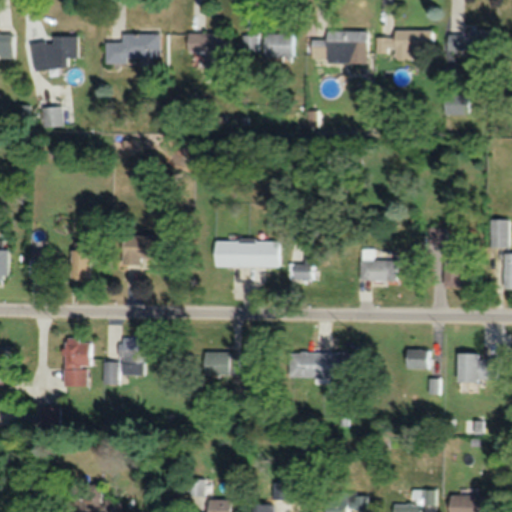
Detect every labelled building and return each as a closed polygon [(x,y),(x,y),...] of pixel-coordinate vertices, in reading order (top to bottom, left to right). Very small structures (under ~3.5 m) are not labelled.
[(434,29),(396,29),(396,36),(378,36),(378,57),(434,57),(434,29)] [(328,63),(370,63),(370,30),(328,30),(328,39),(313,39),(313,58),(328,58),(328,63)] [(449,30),(449,52),(500,52),(500,30),(449,30)] [(0,56),(15,57),(16,32),(0,31),(0,56)] [(296,56),(296,32),(266,32),(266,56),(296,56)] [(161,33),(123,33),(124,42),(107,42),(107,63),(128,62),(128,57),(162,57),(161,33)] [(229,33),(189,33),(189,52),(204,52),(204,68),(229,68),(229,33)] [(34,71),(69,66),(68,58),(80,57),(77,34),(52,37),(53,40),(30,43),(34,71)] [(245,51),(261,51),(261,34),(245,34),(245,51)] [(468,113),(468,96),(448,96),(448,113),(468,113)] [(42,106),(42,126),(63,126),(63,106),(42,106)] [(491,218),(491,246),(510,246),(510,218),(491,218)] [(142,263),(142,258),(171,258),(171,234),(122,234),(122,263),(142,263)] [(293,278),(316,278),(316,238),(293,238),(293,278)] [(216,266),(281,266),(281,240),(216,239),(216,266)] [(91,277),(91,243),(71,243),(71,277),(91,277)] [(447,285),(466,285),(466,243),(447,243),(447,285)] [(0,247),(0,274),(9,275),(9,247),(0,247)] [(400,258),(373,258),(373,248),(362,248),(362,280),(400,280),(400,258)] [(63,276),(65,257),(53,256),(51,275),(63,276)] [(64,339),(64,386),(90,386),(90,339),(64,339)] [(146,340),(121,339),(121,361),(105,361),(104,384),(122,384),(122,374),(146,375),(146,340)] [(406,368),(430,368),(430,349),(406,349),(406,368)] [(0,351),(0,377),(10,378),(10,352),(0,351)] [(241,351),(205,351),(205,374),(241,374),(241,351)] [(355,352),(289,351),(289,378),(355,378),(355,352)] [(479,359),(479,353),(458,353),(458,382),(499,382),(499,359),(479,359)] [(61,426),(61,407),(41,407),(41,426),(61,426)] [(205,495),(205,480),(189,480),(190,495),(205,495)] [(290,482),(272,482),(272,499),(290,499),(290,482)] [(122,511),(123,499),(102,499),(102,484),(85,484),(85,497),(68,497),(67,511),(122,511)] [(393,511),(423,511),(423,504),(437,504),(437,489),(424,489),(423,504),(393,504),(393,511)] [(348,511),(349,510),(368,510),(368,492),(338,492),(338,499),(326,499),(325,511),(348,511)] [(449,494),(448,511),(497,511),(498,494),(449,494)] [(231,511),(231,498),(209,498),(208,511),(231,511)]
